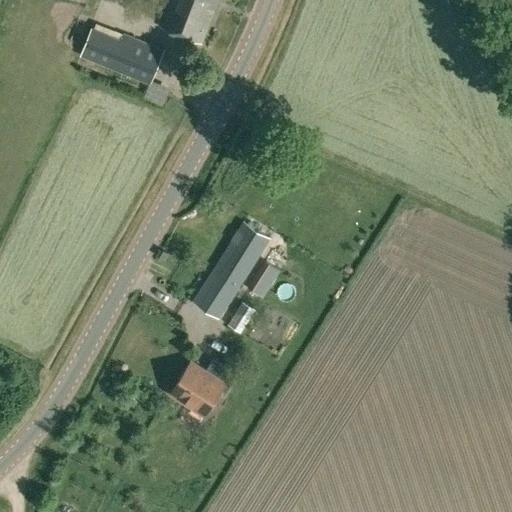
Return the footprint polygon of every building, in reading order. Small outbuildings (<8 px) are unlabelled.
[(202,42),(219,0),(169,0),(160,25),(202,42)] [(121,38),(92,27),(80,56),(150,83),(163,49),(123,33),(121,38)] [(192,301),(219,317),(270,237),(243,220),(192,301)] [(281,270),(265,259),(247,287),(263,297),(281,270)] [(235,374),(214,360),(207,371),(192,361),(171,392),(204,414),(222,386),(225,388),(235,374)]
